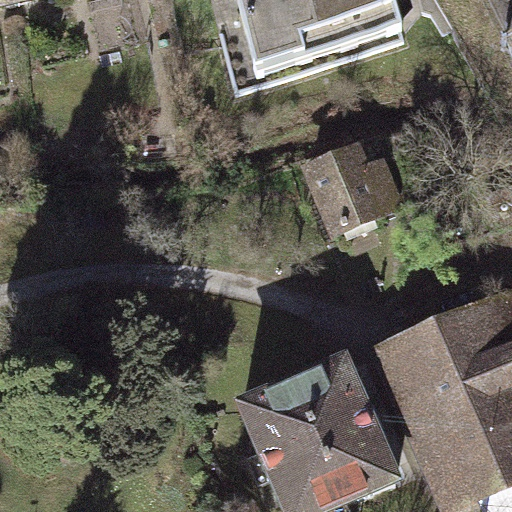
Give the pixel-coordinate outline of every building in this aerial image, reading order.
[(4,0),(8,16),(76,0),(4,0)] [(236,0),(256,74),(392,38),(381,0),(236,0)] [(360,140),(301,165),(334,242),(410,210),(386,155),(369,162),(360,140)] [(511,294),(369,353),(436,511),(472,511),(511,494),(511,294)] [(344,367),(226,418),(267,511),(355,511),(399,493),(344,367)]
